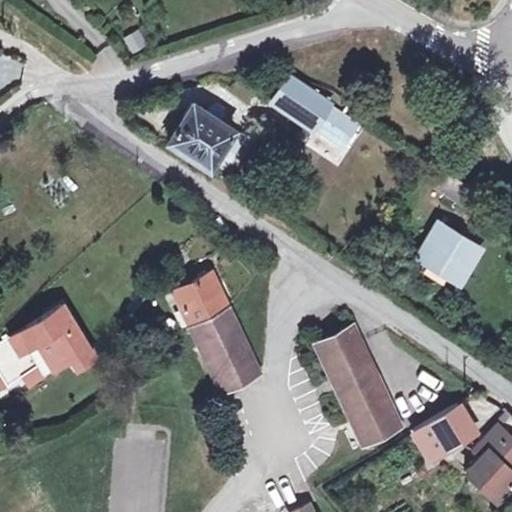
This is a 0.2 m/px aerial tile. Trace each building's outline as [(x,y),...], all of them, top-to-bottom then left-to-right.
[(137,28),(122,38),(132,54),(148,44),(137,28)] [(310,131),(327,106),(288,79),(271,104),(310,131)] [(201,101),(187,92),(162,127),(203,155),(218,135),(228,120),(215,111),(201,101)] [(201,101),(215,111),(220,103),(220,97),(211,92),(205,94),(201,101)] [(359,127),(327,106),(310,131),(342,152),(359,127)] [(238,126),(228,120),(218,135),(228,142),(238,126)] [(468,213),(479,200),(442,174),(433,187),(468,213)] [(479,254),(437,227),(418,257),(432,265),(459,284),(479,254)] [(189,331),(230,314),(214,276),(172,293),(189,331)] [(100,356),(66,304),(0,345),(0,373),(10,388),(32,375),(35,380),(45,374),(49,379),(78,360),(83,367),(100,356)] [(256,375),(230,314),(189,331),(215,391),(256,375)] [(401,428),(355,327),(315,346),(363,445),(401,428)] [(459,405),(413,431),(430,458),(475,433),(459,405)] [(491,477),(508,494),(511,489),(511,441),(507,436),(508,434),(500,427),(474,453),(481,460),(467,475),(480,488),(491,477)] [(497,505),(508,494),(491,477),(480,488),(497,505)]
